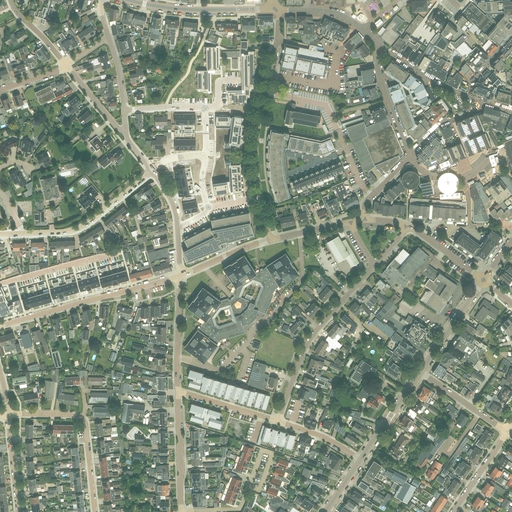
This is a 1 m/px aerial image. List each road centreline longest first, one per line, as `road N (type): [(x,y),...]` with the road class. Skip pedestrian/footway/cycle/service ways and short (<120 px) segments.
road 1 (residential): [(176,359),(217,370),(248,342),(301,282),(299,233)]
road 2 (unclassified): [(270,239),(255,145),(277,35)]
road 3 (residential): [(277,421),(302,351),(374,265)]
road 4 (unclassified): [(0,326),(176,277)]
road 5 (residential): [(95,511),(82,417),(7,413)]
road 6 (residential): [(21,233),(78,228),(150,173)]
road 7 (tertiary): [(273,9),(128,0)]
